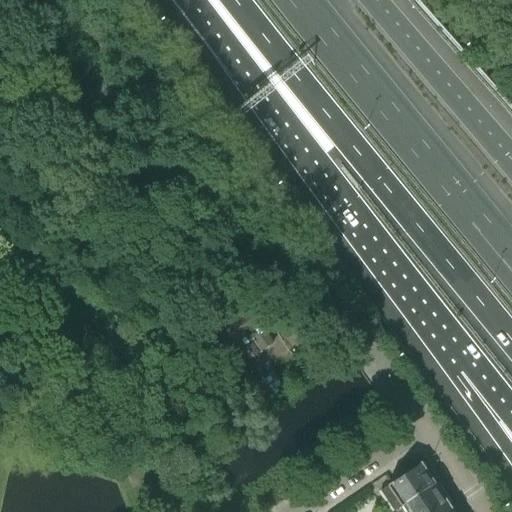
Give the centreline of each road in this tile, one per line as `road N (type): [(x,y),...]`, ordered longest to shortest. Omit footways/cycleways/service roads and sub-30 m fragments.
road 1 (motorway): [(190,0),(470,360)]
road 2 (motorway): [(234,0),(511,344)]
road 3 (motorway): [(511,263),(301,0)]
road 4 (motorway): [(511,171),(366,0)]
road 5 (residential): [(290,511),(431,425)]
road 6 (residential): [(431,425),(346,307)]
